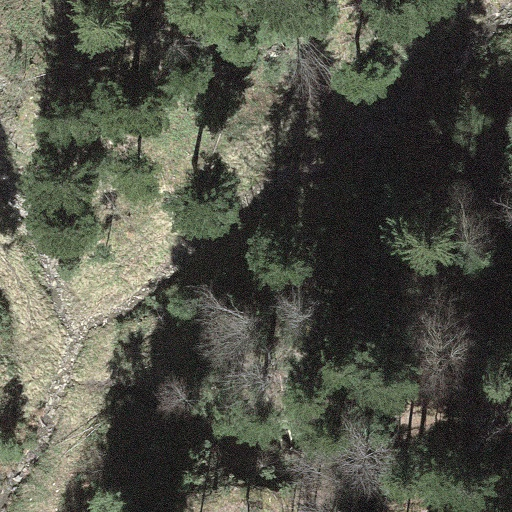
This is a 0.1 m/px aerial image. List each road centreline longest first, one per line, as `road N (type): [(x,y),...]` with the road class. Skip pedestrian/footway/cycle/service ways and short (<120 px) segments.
road 1 (track): [(89,314),(159,219),(480,0)]
road 2 (track): [(0,257),(13,287),(89,314),(77,403),(36,511)]
